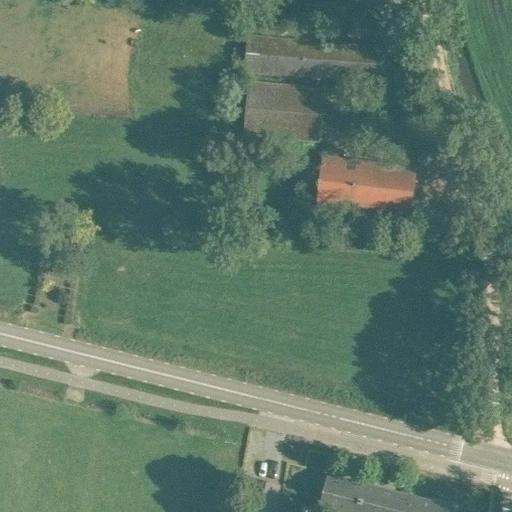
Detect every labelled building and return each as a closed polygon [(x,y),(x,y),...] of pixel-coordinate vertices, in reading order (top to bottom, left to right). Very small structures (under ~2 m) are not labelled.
[(246,37),(243,73),(380,84),(383,48),(246,37)] [(248,80),(243,136),(319,143),(324,87),(248,80)] [(321,158),(318,190),(315,210),(410,221),(417,169),(321,158)] [(238,182),(237,199),(258,200),(259,182),(250,180),(249,183),(238,182)] [(81,261),(66,257),(62,269),(70,271),(77,273),(81,261)] [(318,511),(376,511),(377,508),(392,511),(397,493),(328,476),(323,495),(318,511)] [(252,481),(246,511),(274,511),(279,486),(252,481)] [(452,511),(454,508),(397,493),(392,511),(377,508),(376,511),(452,511)]
